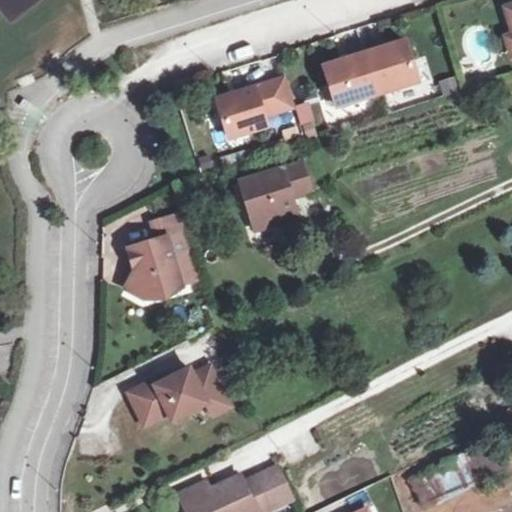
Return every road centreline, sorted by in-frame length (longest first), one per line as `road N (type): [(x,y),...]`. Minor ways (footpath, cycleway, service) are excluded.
road 1 (residential): [(511,321),(219,452)]
road 2 (unclassified): [(40,511),(44,456),(73,379),(89,202)]
road 3 (unclassified): [(89,202),(115,192),(132,159),(117,124),(103,120),(71,124),(51,148),(54,178),(73,199)]
road 4 (unknown): [(511,168),(372,233),(349,237),(326,209)]
